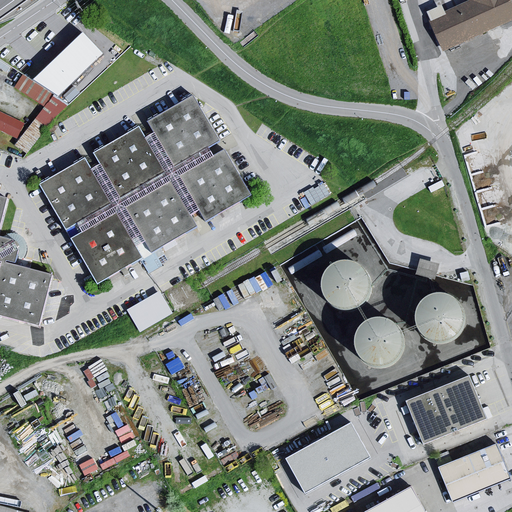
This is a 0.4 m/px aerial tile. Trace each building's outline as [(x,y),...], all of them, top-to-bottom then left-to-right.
[(511,2),(511,0),(470,0),(427,21),(443,54),(511,21),(511,2)] [(104,54),(83,32),(33,81),(59,97),(104,54)] [(33,81),(23,75),(15,87),(44,108),(14,146),(25,154),(70,105),(59,97),(33,81)] [(217,145),(191,100),(146,126),(152,135),(145,140),(139,129),(90,157),(97,168),(90,172),(84,163),(38,189),(65,235),(75,229),(81,239),(71,245),(96,288),(140,262),(134,252),(145,245),(152,257),(195,232),(188,220),(198,214),(205,224),(248,200),(222,156),(211,163),(205,152),(217,145)] [(25,124),(0,111),(0,130),(17,139),(25,124)] [(0,237),(0,227),(8,198),(0,196),(0,316),(39,326),(52,275),(13,265),(19,242),(0,237)] [(364,269),(356,265),(348,264),(340,265),(333,269),(327,275),(324,283),(323,291),(325,299),(330,306),(336,311),(344,314),(352,314),(360,311),(367,306),(371,299),(373,291),(373,283),(369,275),(364,269)] [(172,316),(160,295),(128,313),(139,334),(172,316)] [(440,343),(448,342),(455,339),(460,333),(463,326),(464,318),(462,311),(458,305),(452,300),(444,297),(437,297),(429,300),(424,305),(419,311),(418,318),(418,326),(421,333),(426,338),(433,342),(440,343)] [(386,367),(393,365),(399,360),(403,354),(405,346),(404,339),(401,332),(396,326),(389,323),(382,321),(375,323),(368,326),(362,332),(359,339),(359,347),(361,354),(365,360),(371,365),(378,368),(386,367)] [(425,445),(487,420),(470,378),(408,403),(425,445)] [(306,494),(371,457),(352,422),(286,459),(306,494)] [(452,503),(509,480),(494,446),(438,470),(452,503)] [(424,511),(411,488),(368,511),(424,511)]
